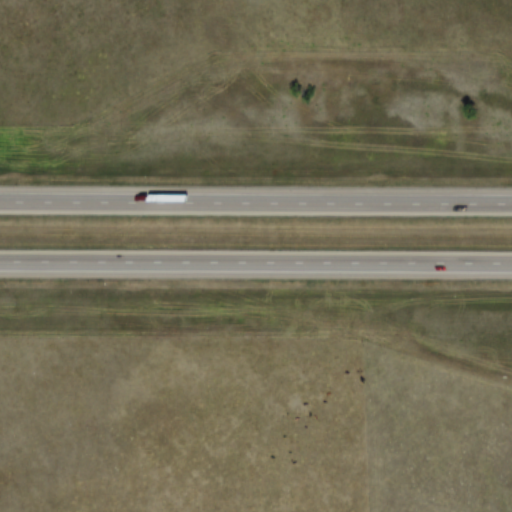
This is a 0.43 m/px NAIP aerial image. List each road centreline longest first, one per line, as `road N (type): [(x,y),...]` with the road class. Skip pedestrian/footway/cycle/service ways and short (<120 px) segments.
road 1 (motorway): [(511,203),(0,201)]
road 2 (motorway): [(0,260),(511,262)]
